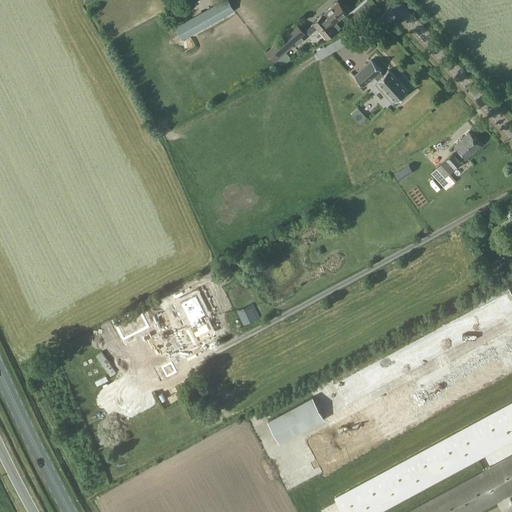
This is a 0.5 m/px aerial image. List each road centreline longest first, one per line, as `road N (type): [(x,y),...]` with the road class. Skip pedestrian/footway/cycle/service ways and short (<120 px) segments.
road 1 (unclassified): [(511,132),(390,0)]
road 2 (primary): [(69,511),(0,373)]
